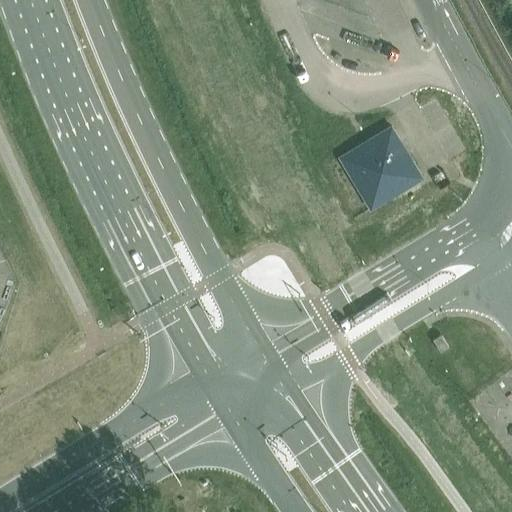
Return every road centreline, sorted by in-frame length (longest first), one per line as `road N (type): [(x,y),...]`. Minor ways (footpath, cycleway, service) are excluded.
road 1 (secondary): [(26,0),(97,165),(209,379)]
road 2 (secondary): [(261,352),(158,163),(89,0)]
road 3 (unclassified): [(482,247),(436,252),(261,352)]
road 4 (unclassified): [(281,382),(457,279),(482,247)]
road 5 (unclassified): [(209,379),(0,502)]
road 6 (unclassified): [(70,511),(231,414)]
road 7 (unclassified): [(511,144),(427,0)]
road 8 (secondary): [(370,511),(281,382)]
